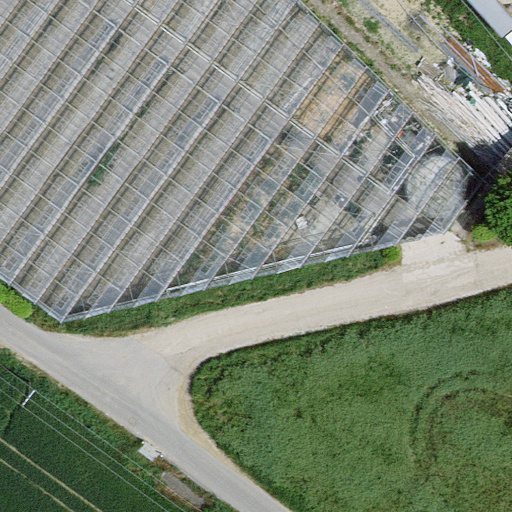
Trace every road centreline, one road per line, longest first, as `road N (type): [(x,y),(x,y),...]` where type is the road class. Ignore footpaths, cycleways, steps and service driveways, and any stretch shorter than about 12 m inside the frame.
road 1 (track): [(92,384),(185,337),(511,239)]
road 2 (track): [(266,511),(0,317)]
